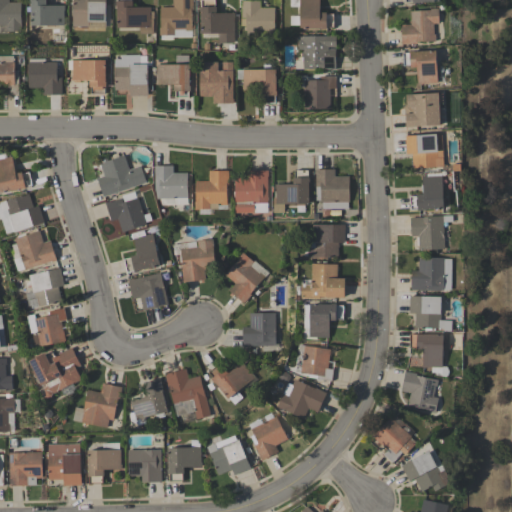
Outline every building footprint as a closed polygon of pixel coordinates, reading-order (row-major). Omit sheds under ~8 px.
[(20,32),(6,32),(6,27),(0,27),(0,0),(9,0),(9,2),(20,2),(20,32)] [(63,25),(30,25),(31,4),(30,4),(30,0),(46,0),(46,5),(64,5),(63,25)] [(72,0),(105,0),(105,28),(72,27),(72,0)] [(132,0),(132,7),(150,7),(150,12),(153,12),(153,34),(138,34),(139,27),(116,27),(116,6),(115,6),(115,0),(132,0)] [(192,0),(192,10),(191,10),(191,38),(173,38),(173,40),(160,40),(160,35),(158,35),(158,27),(159,27),(159,7),(172,7),(172,0),(192,0)] [(234,13),(234,43),(217,43),(217,38),(202,38),(202,34),(200,34),(200,12),(199,12),(199,6),(201,6),(201,0),(215,0),(215,6),(216,6),(216,13),(234,13)] [(240,0),(260,0),(260,8),(274,8),(274,34),(245,34),(245,26),(240,26),(240,0)] [(299,28),(299,26),(290,26),(290,16),(299,16),(299,7),(290,7),(290,0),(319,0),(319,12),(326,12),(326,13),(333,13),(333,28),(326,28),(326,29),(321,29),(321,28),(299,28)] [(409,11),(429,10),(429,9),(438,8),(438,24),(433,24),(434,34),(435,34),(435,41),(417,42),(417,44),(402,45),(400,25),(410,25),(409,11)] [(335,70),(303,70),(303,69),(295,69),(295,61),(301,61),(301,50),(298,50),(297,41),(299,41),(299,36),(335,36),(335,47),(328,47),(328,50),(335,50),(335,70)] [(417,85),(416,67),(410,67),(409,66),(403,67),(402,52),(409,52),(409,50),(414,50),(414,51),(435,50),(436,83),(422,84),(422,85),(417,85)] [(114,91),(114,59),(120,59),(120,55),(139,55),(139,56),(146,56),(146,62),(151,62),(151,66),(147,66),(147,96),(129,96),(129,91),(114,91)] [(155,85),(155,80),(156,80),(156,64),(175,64),(175,55),(188,55),(188,64),(189,64),(189,90),(188,90),(188,98),(175,98),(175,90),(173,90),(173,85),(155,85)] [(18,95),(5,95),(5,88),(0,88),(0,56),(13,56),(13,62),(14,62),(14,70),(18,70),(18,95)] [(61,95),(42,95),(42,88),(28,88),(27,62),(28,62),(28,59),(45,59),(45,62),(56,62),(56,78),(61,78),(61,95)] [(90,94),(90,86),(89,86),(89,80),(80,80),(80,82),(73,82),(73,81),(71,81),(71,76),(72,76),(72,69),(67,69),(67,60),(105,60),(105,81),(106,81),(106,86),(104,86),(104,94),(90,94)] [(233,104),(212,104),(212,97),(199,97),(199,62),(217,62),(217,71),(222,71),(222,62),(232,62),(232,99),(233,99),(233,104)] [(275,69),(276,89),(277,95),(275,95),(275,103),(260,104),(260,96),(259,96),(259,89),(242,90),(242,85),(243,85),(242,70),(275,69)] [(303,109),(303,80),(320,80),(320,76),(336,76),(336,89),(330,89),(330,109),(303,109)] [(405,127),(403,106),(406,105),(405,94),(438,92),(440,125),(405,127)] [(411,153),(406,154),(404,136),(436,134),(436,135),(441,135),(444,167),(413,169),(411,153)] [(0,192),(0,153),(5,153),(6,158),(12,157),(15,173),(22,172),(22,173),(29,172),(32,185),(25,187),(25,188),(20,189),(0,192)] [(146,183),(103,197),(97,178),(103,176),(99,163),(124,155),(128,169),(140,166),(146,183)] [(156,199),(154,188),(154,166),(173,166),(173,173),(187,173),(187,205),(173,205),(173,199),(156,199)] [(284,213),(273,213),(273,198),(275,198),(275,184),(292,184),(292,177),(294,177),(294,170),(308,170),(308,178),(309,203),(284,204),(284,213)] [(348,209),(322,209),(322,203),(320,203),(320,201),(315,201),(315,170),(334,170),(334,176),(348,176),(348,202),(348,209)] [(227,210),(210,210),(210,214),(199,214),(199,210),(194,210),(194,202),(195,202),(195,181),(208,181),(208,171),(228,171),(228,186),(227,186),(227,210)] [(267,171),(268,213),(235,213),(235,178),(245,178),(245,171),(267,171)] [(417,210),(410,210),(409,196),(416,196),(416,194),(422,194),(422,191),(421,191),(421,185),(422,185),(421,177),(442,176),(443,209),(417,210)] [(0,202),(28,193),(33,207),(38,206),(44,223),(13,233),(7,215),(0,217),(0,202)] [(111,222),(105,203),(109,201),(109,202),(121,198),(122,202),(137,197),(146,225),(122,233),(117,220),(111,222)] [(410,218),(423,218),(423,216),(452,216),(452,223),(443,223),(444,250),(418,250),(418,236),(410,236),(410,218)] [(344,224),(344,243),(338,243),(338,257),(308,257),(308,248),(312,248),(312,224),(344,224)] [(17,272),(13,260),(20,258),(14,239),(39,231),(43,243),(50,241),(56,260),(25,270),(25,269),(17,272)] [(126,272),(123,259),(130,257),(130,256),(136,255),(132,238),(152,234),(159,266),(134,272),(133,271),(126,272)] [(204,270),(204,280),(182,282),(181,269),(182,269),(181,257),(174,257),(170,245),(186,243),(187,247),(197,247),(196,241),(212,239),(214,269),(204,270)] [(229,291),(235,284),(225,275),(239,258),(238,258),(242,253),(253,262),(250,266),(258,274),(259,272),(264,277),(250,294),(251,295),(243,303),(229,291)] [(451,290),(410,290),(410,270),(418,270),(418,258),(444,258),(444,259),(451,259),(451,290)] [(344,298),(319,297),(319,299),(299,299),(300,284),(311,284),(311,264),(337,264),(337,278),(344,278),(344,298)] [(31,309),(30,306),(28,307),(24,293),(32,291),(29,275),(59,268),(64,286),(58,287),(61,302),(31,309)] [(127,280),(132,278),(132,279),(160,273),(168,304),(143,310),(139,297),(132,299),(127,280)] [(441,297),(440,321),(451,321),(451,332),(443,331),(443,329),(434,329),(434,331),(423,330),(424,328),(414,328),(415,314),(408,313),(409,296),(441,297)] [(343,306),(343,320),(335,320),(335,321),(329,321),(329,338),(316,338),(316,340),(303,339),(303,330),(309,331),(309,304),(331,305),(331,304),(336,304),(336,306),(343,306)] [(65,341),(39,347),(36,332),(31,333),(28,316),(34,315),(35,319),(49,316),(48,312),(63,308),(66,321),(61,322),(65,341)] [(275,313),(275,346),(242,347),(241,327),(249,327),(248,314),(275,313)] [(442,334),(441,376),(431,374),(431,368),(426,368),(426,369),(422,369),(422,349),(409,349),(409,335),(416,335),(416,334),(442,334)] [(331,381),(307,378),(307,377),(301,376),(301,374),(295,373),(298,346),(330,349),(328,360),(327,369),(333,370),(331,381)] [(28,361),(45,353),(46,356),(52,353),(54,356),(71,348),(81,366),(75,369),(81,380),(73,384),(75,389),(73,390),(73,391),(66,395),(66,393),(63,395),(60,390),(51,394),(51,397),(48,398),(45,397),(43,395),(44,392),(36,377),(35,377),(32,372),(33,371),(28,361)] [(0,390),(0,359),(6,359),(6,364),(5,364),(5,376),(11,376),(11,391),(4,391),(4,390),(0,390)] [(207,373),(219,363),(227,374),(241,363),(245,367),(244,368),(253,378),(237,392),(242,398),(233,405),(214,382),(213,383),(210,379),(211,378),(207,373)] [(210,417),(196,421),(194,412),(176,417),(168,387),(167,387),(164,375),(185,369),(188,379),(199,376),(210,417)] [(408,407),(410,393),(400,391),(404,371),(416,374),(416,376),(438,380),(436,386),(435,386),(433,397),(438,398),(435,413),(428,412),(428,411),(408,407)] [(160,378),(163,391),(162,391),(167,412),(163,413),(164,417),(156,419),(155,415),(144,418),(145,424),(137,426),(130,422),(128,414),(133,412),(132,406),(131,407),(129,401),(146,397),(143,383),(160,378)] [(326,393),(317,413),(307,409),(303,419),(276,407),(287,383),(292,385),(294,380),(314,389),(315,388),(326,393)] [(87,391),(100,393),(102,384),(121,387),(119,399),(117,399),(113,421),(108,420),(106,428),(72,422),(75,408),(83,409),(87,391)] [(0,399),(14,399),(14,413),(7,414),(8,425),(9,425),(10,432),(0,432),(0,399)] [(261,460),(249,436),(252,435),(250,430),(276,417),(287,440),(275,446),(278,452),(261,460)] [(392,464),(382,455),(386,450),(372,438),(389,418),(410,437),(416,443),(404,456),(402,453),(392,464)] [(250,469),(233,476),(231,470),(218,476),(206,447),(234,436),(236,441),(238,440),(250,469)] [(169,482),(168,474),(167,474),(167,470),(167,448),(190,448),(190,440),(199,440),(199,448),(200,448),(200,462),(201,462),(201,467),(183,468),(183,474),(182,474),(182,481),(169,482)] [(88,484),(88,477),(87,450),(102,450),(102,443),(119,443),(119,450),(120,450),(120,465),(121,465),(121,469),(104,470),(104,477),(102,477),(102,484),(88,484)] [(47,445),(79,444),(81,485),(63,486),(62,480),(48,481),(47,445)] [(161,482),(141,482),(141,476),(127,477),(127,450),(160,450),(161,482)] [(400,466),(428,451),(439,472),(444,469),(448,478),(446,479),(448,484),(433,492),(430,487),(421,492),(414,479),(409,481),(400,466)] [(8,453),(41,453),(42,479),(36,479),(36,486),(9,486),(8,453)] [(420,511),(422,500),(447,505),(445,511),(420,511)]
